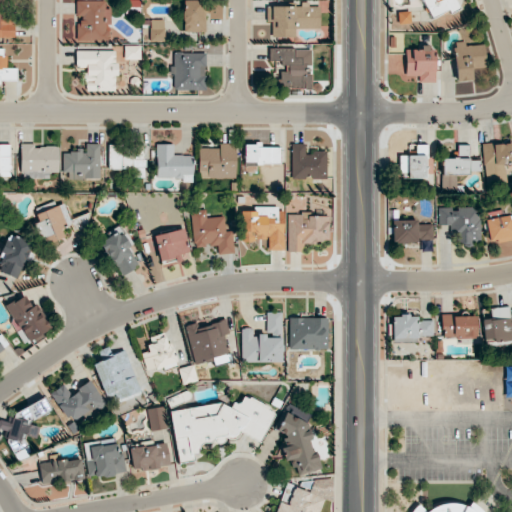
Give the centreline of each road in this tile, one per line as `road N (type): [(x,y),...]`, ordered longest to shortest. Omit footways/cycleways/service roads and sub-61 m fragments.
road 1 (residential): [(0,393),(98,325),(163,299),(282,281),(440,281),(511,272)]
road 2 (residential): [(0,112),(471,113),(511,105)]
road 3 (tertiary): [(360,511),(362,0)]
road 4 (residential): [(82,511),(245,483)]
